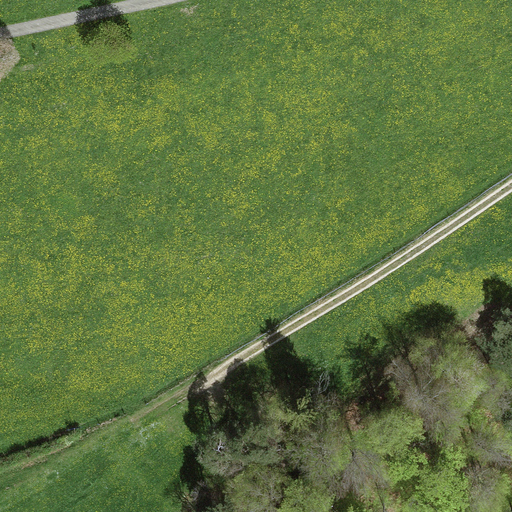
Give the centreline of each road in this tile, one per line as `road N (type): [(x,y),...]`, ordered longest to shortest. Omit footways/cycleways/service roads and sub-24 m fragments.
road 1 (track): [(511,184),(159,408)]
road 2 (track): [(159,408),(0,500)]
road 3 (track): [(161,0),(0,34)]
